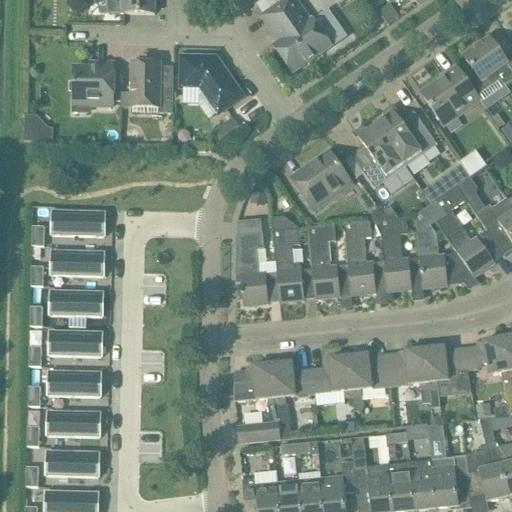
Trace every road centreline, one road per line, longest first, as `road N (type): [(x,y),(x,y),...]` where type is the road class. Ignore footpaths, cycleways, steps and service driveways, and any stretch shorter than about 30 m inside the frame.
road 1 (residential): [(123,511),(132,222),(209,225)]
road 2 (residential): [(206,343),(431,321),(511,300)]
road 3 (residential): [(286,128),(472,0)]
road 4 (residential): [(217,508),(206,343)]
road 5 (residential): [(209,225),(226,178),(286,128)]
